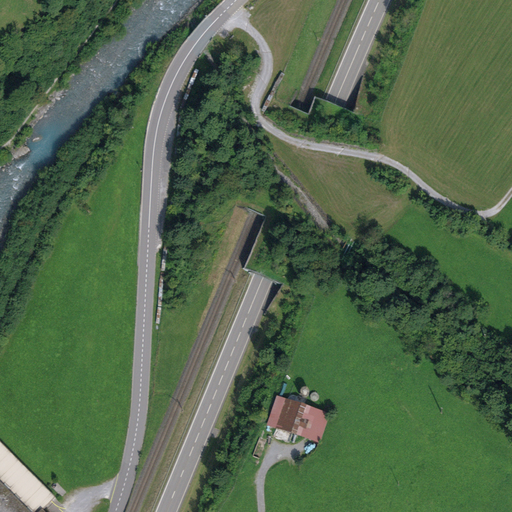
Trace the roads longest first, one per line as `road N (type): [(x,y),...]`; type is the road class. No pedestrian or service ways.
road 1 (primary): [(378,0),(165,511)]
road 2 (tertiary): [(115,511),(137,420),(158,119),(190,50),(234,0)]
